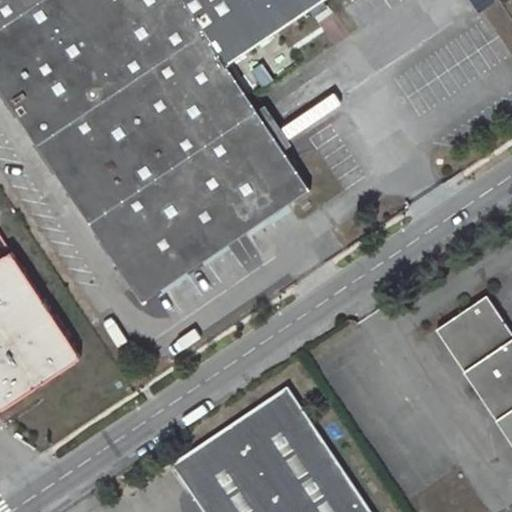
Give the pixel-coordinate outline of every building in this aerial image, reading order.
[(0,0),(0,88),(142,300),(310,187),(228,64),(324,0),(0,0)] [(0,246),(0,397),(78,346),(9,241),(0,246)] [(511,334),(486,297),(437,329),(511,440),(511,334)] [(184,462),(216,511),(371,511),(290,391),(184,462)] [(216,511),(184,462),(175,468),(204,511),(216,511)]
